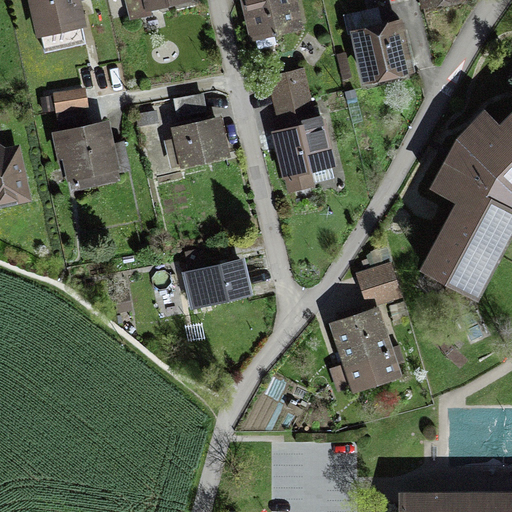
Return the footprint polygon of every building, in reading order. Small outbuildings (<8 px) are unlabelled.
[(75,0),(33,0),(40,31),(81,22),(75,0)] [(134,0),(137,12),(187,0),(134,0)] [(293,0),(242,0),(251,38),(300,26),(293,0)] [(398,21),(350,33),(362,80),(410,68),(398,21)] [(277,106),(307,98),(302,81),(272,88),(277,106)] [(83,89),(53,94),(56,111),(79,107),(86,106),(83,89)] [(201,94),(173,99),(176,116),(204,111),(201,94)] [(283,130),(273,132),(288,200),(313,194),(309,176),(334,170),(322,118),(311,120),(307,98),(277,106),(283,130)] [(82,122),(79,107),(56,111),(59,126),(82,122)] [(156,110),(138,113),(140,124),(158,121),(156,110)] [(460,198),(422,275),(471,301),(511,222),(511,208),(501,202),(509,186),(511,189),(511,118),(502,130),(484,111),(456,149),(434,185),(460,198)] [(214,120),(163,132),(173,170),(224,158),(214,120)] [(118,175),(107,127),(56,138),(67,187),(118,175)] [(0,201),(27,195),(15,142),(0,145),(0,201)] [(239,259),(181,273),(191,312),(249,298),(239,259)] [(391,263),(359,274),(368,302),(400,292),(391,263)] [(372,308),(322,322),(343,396),(394,381),(372,308)] [(511,511),(511,491),(398,492),(398,511),(511,511)]
